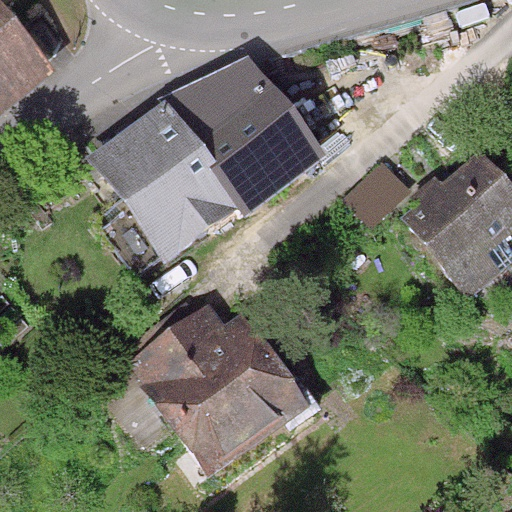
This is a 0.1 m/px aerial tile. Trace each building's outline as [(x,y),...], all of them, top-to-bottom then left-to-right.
[(0,114),(54,70),(0,5),(0,114)] [(273,85),(250,54),(166,94),(167,96),(200,140),(273,85)] [(86,157),(166,263),(240,208),(245,215),(325,155),(273,85),(200,140),(167,96),(86,157)] [(402,218),(470,298),(503,270),(486,251),(511,228),(511,189),(480,152),(402,218)] [(344,198),(371,227),(411,190),(384,161),(344,198)] [(143,382),(139,385),(209,479),(285,423),(291,431),(321,409),(299,379),(294,383),(242,313),(225,326),(208,304),(129,363),(143,382)]
